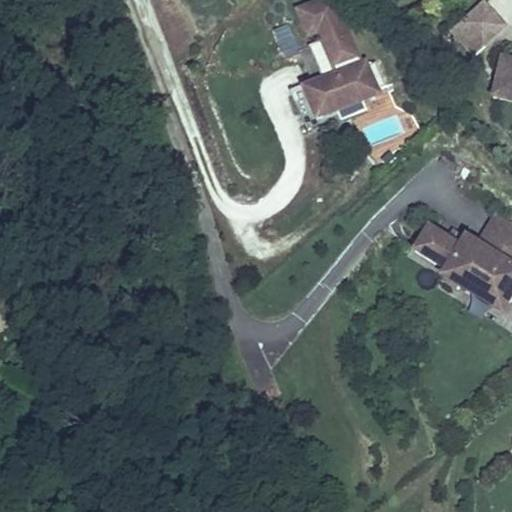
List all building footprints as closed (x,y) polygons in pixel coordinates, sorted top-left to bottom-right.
[(496,0),(484,0),(469,14),(486,32),(508,12),(496,0)] [(328,3),(300,15),(309,37),(318,32),(324,44),(300,55),(326,117),(335,113),(340,110),(346,123),(366,114),(361,102),(376,96),(375,93),(385,89),(375,66),(363,71),(350,39),(345,42),(328,3)] [(511,47),(510,47),(501,86),(511,88),(511,47)] [(340,110),(335,113),(340,125),(346,123),(340,110)] [(511,230),(494,219),(476,249),(464,242),(458,251),(436,237),(432,241),(425,237),(413,255),(443,274),(441,276),(463,290),(483,303),(488,295),(505,306),(511,295),(511,230)] [(432,241),(436,237),(427,232),(425,237),(432,241)] [(483,303),(463,290),(461,294),(498,317),(505,306),(488,295),(483,303)]
